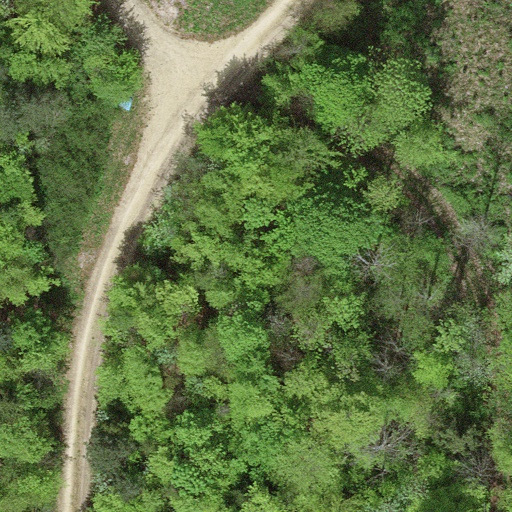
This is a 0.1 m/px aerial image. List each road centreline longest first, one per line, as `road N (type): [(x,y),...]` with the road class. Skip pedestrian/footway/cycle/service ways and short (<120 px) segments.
road 1 (track): [(507,511),(499,360),(481,278),(461,232),(425,188),(379,153),(308,122),(211,96),(158,60),(115,0)]
road 2 (track): [(294,0),(161,160),(128,215),(89,349),(72,511)]
